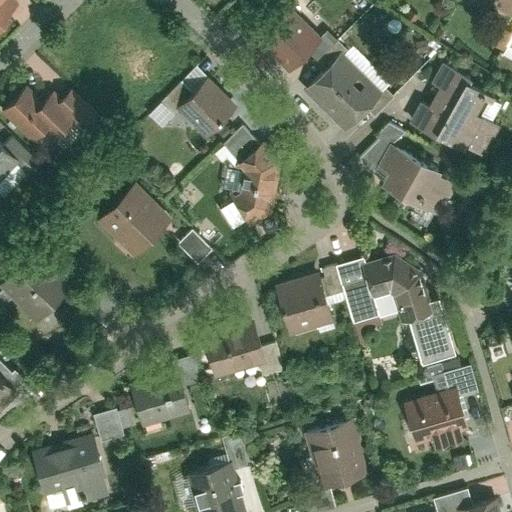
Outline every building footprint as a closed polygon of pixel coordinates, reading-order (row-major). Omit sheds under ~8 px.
[(0,0),(0,23),(19,3),(16,0),(0,0)] [(296,0),(257,0),(244,14),(283,54),(317,21),(296,0)] [(511,0),(492,0),(510,10),(511,6),(511,0)] [(511,25),(510,30),(499,26),(490,46),(511,55),(511,25)] [(336,35),(297,72),(336,112),(374,74),(336,35)] [(465,70),(442,57),(429,77),(439,82),(427,101),(418,96),(406,115),(431,130),(433,127),(461,144),(463,140),(482,151),(498,121),(479,110),(490,91),(462,74),(465,70)] [(206,69),(173,101),(201,130),(234,97),(206,69)] [(0,104),(0,113),(27,139),(42,125),(51,134),(68,117),(78,126),(97,106),(70,80),(60,91),(52,84),(42,94),(26,78),(0,104)] [(158,123),(169,111),(154,97),(143,110),(158,123)] [(234,184),(226,190),(251,221),(271,207),(280,157),(260,134),(232,157),(238,164),(234,184)] [(440,166),(385,140),(375,163),(385,167),(376,185),(442,216),(457,183),(437,173),(440,166)] [(0,174),(16,158),(0,142),(0,174)] [(132,174),(91,215),(127,251),(168,210),(132,174)] [(184,226),(171,241),(193,259),(206,244),(184,226)] [(30,244),(0,275),(0,287),(31,317),(67,280),(30,244)] [(361,256),(334,263),(350,321),(377,313),(371,292),(391,286),(399,318),(407,316),(420,362),(455,353),(439,298),(428,301),(419,267),(389,251),(361,259),(361,256)] [(317,270),(273,280),(285,332),(329,322),(317,270)] [(251,312),(198,328),(212,374),(264,359),(251,312)] [(0,359),(0,384),(13,372),(0,359)] [(174,365),(125,379),(138,422),(187,408),(174,365)] [(454,381),(400,397),(412,439),(428,434),(430,441),(461,432),(459,425),(467,423),(454,381)] [(354,416),(326,423),(340,474),(368,467),(354,416)] [(326,423),(297,431),(311,482),(340,474),(326,423)] [(105,489),(89,429),(30,445),(44,494),(62,489),(65,500),(105,489)] [(224,458),(184,470),(196,511),(225,511),(242,507),(230,467),(249,461),(239,429),(218,435),(224,458)] [(324,484),(298,494),(304,511),(306,511),(331,503),(324,484)] [(499,511),(494,493),(470,500),(466,486),(432,495),(437,510),(455,505),(456,511),(499,511)] [(146,511),(142,494),(127,498),(130,510),(121,511),(146,511)]
